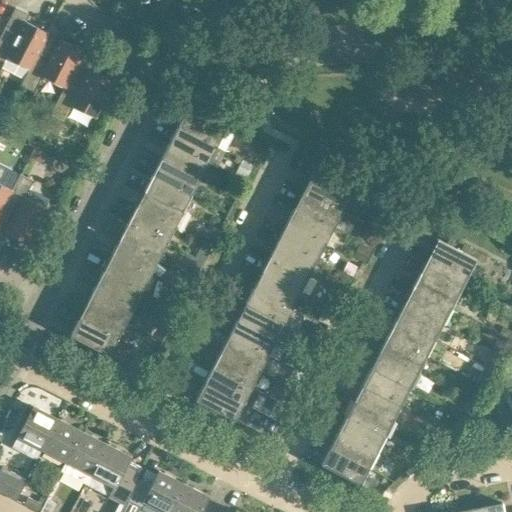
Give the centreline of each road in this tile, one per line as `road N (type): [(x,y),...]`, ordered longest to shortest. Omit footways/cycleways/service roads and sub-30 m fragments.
road 1 (residential): [(159,79),(211,56),(257,49),(511,35)]
road 2 (residential): [(273,490),(409,229)]
road 3 (residential): [(148,425),(284,165)]
road 4 (residential): [(44,293),(159,79)]
road 5 (residential): [(148,425),(12,357)]
road 6 (residential): [(273,490),(148,425)]
road 7 (residential): [(391,511),(431,478),(511,460)]
